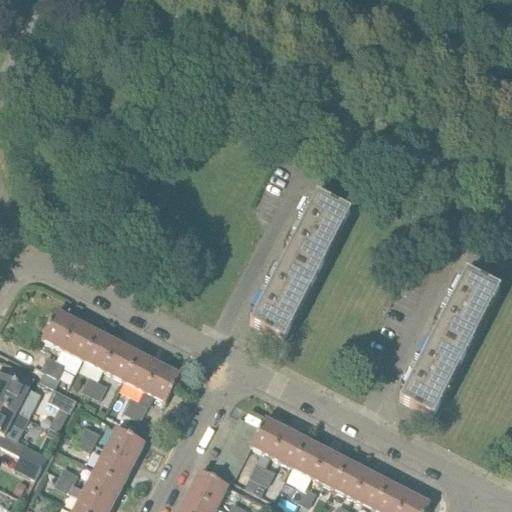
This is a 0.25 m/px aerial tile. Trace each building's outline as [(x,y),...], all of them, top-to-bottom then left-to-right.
[(316,280),(333,248),(350,215),(315,198),(282,263),(316,280)] [(283,345),(300,312),(316,280),(282,263),(249,327),(283,345)] [(466,357),(483,325),(500,292),(465,275),(432,339),(466,357)] [(40,344),(61,354),(76,325),(55,314),(40,344)] [(61,354),(82,365),(97,335),(76,325),(61,354)] [(82,365),(103,375),(117,346),(97,335),(82,365)] [(433,421),(450,389),(466,357),(432,339),(399,404),(433,421)] [(103,375),(123,386),(138,357),(117,346),(103,375)] [(123,386),(144,396),(159,367),(138,357),(123,386)] [(39,375),(49,379),(56,365),(47,360),(39,375)] [(49,379),(58,384),(65,370),(56,365),(49,379)] [(159,367),(144,396),(165,407),(180,378),(159,367)] [(0,408),(16,417),(28,393),(0,379),(0,408)] [(80,396),(90,401),(97,386),(88,381),(80,396)] [(90,401),(99,406),(107,391),(97,386),(90,401)] [(69,417),(76,405),(53,393),(47,406),(69,417)] [(121,416),(130,421),(138,407),(128,402),(121,416)] [(130,421),(140,426),(147,412),(138,407),(130,421)] [(16,417),(0,408),(0,439),(3,441),(10,428),(22,435),(28,423),(16,417)] [(259,433),(238,423),(233,433),(253,444),(259,433)] [(284,433),(264,423),(259,433),(253,444),(249,452),(262,458),(249,482),(257,486),(265,472),(270,462),(284,433)] [(79,441),(94,449),(99,439),(84,432),(79,441)] [(104,453),(133,468),(144,448),(115,433),(104,453)] [(253,444),(233,433),(227,444),(248,455),(249,452),(253,444)] [(284,433),(270,462),(280,467),(291,473),(306,444),(284,433)] [(74,451),(89,458),(94,449),(79,441),(74,451)] [(248,455),(227,444),(222,455),(243,465),(248,455)] [(306,444),(291,473),(286,482),(297,488),(306,493),(311,484),(326,455),(306,444)] [(18,461),(41,472),(47,460),(24,449),(18,461)] [(94,474),(123,489),(133,468),(104,453),(94,474)] [(243,465),(222,455),(216,466),(237,476),(243,465)] [(311,484),(332,494),(347,465),(326,455),(311,484)] [(34,484),(41,472),(18,461),(12,473),(34,484)] [(332,494),(352,505),(367,476),(347,465),(332,494)] [(237,476),(216,466),(211,476),(232,487),(237,476)] [(58,482),(73,490),(78,480),(63,472),(58,482)] [(257,486),(265,490),(267,491),(275,477),(265,472),(257,486)] [(83,495),(112,510),(123,489),(94,474),(83,495)] [(187,496),(218,511),(228,491),(198,475),(187,496)] [(352,505),(366,511),(374,511),(388,486),(367,476),(352,505)] [(53,491),(68,499),(73,490),(58,482),(53,491)] [(374,511),(400,511),(408,497),(388,486),(374,511)] [(299,507),(306,493),(297,488),(289,503),(299,507)] [(306,493),(299,507),(307,511),(308,511),(316,497),(306,493)] [(73,511),(110,511),(112,510),(83,495),(73,511)] [(178,511),(217,511),(218,511),(187,496),(178,511)] [(408,497),(400,511),(426,511),(429,508),(408,497)]
